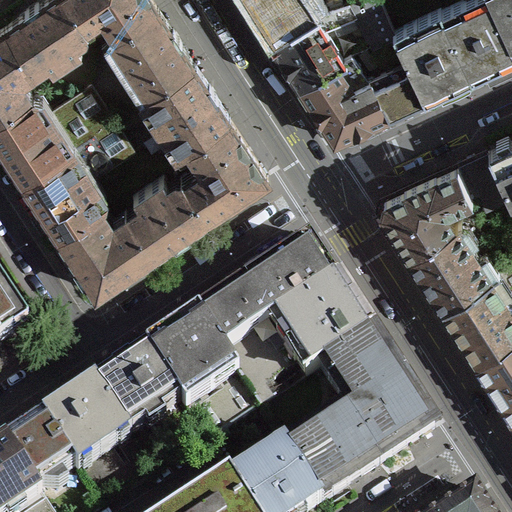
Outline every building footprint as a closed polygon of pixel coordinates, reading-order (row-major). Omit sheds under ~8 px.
[(74,32),(86,25),(69,0),(42,0),(40,2),(38,0),(26,9),(27,10),(6,25),(31,61),(42,53),(51,66),(82,45),(74,32)] [(115,34),(158,6),(153,0),(69,0),(86,25),(102,14),(115,34)] [(335,5),(331,0),(259,0),(282,35),(316,13),(335,5)] [(348,0),(335,5),(316,13),(282,35),(272,41),(300,84),(344,56),(326,27),(359,13),(377,40),(395,32),(394,28),(380,0),(348,0)] [(471,73),(472,75),(511,56),(511,40),(493,0),(459,0),(441,9),(471,73)] [(511,0),(493,0),(511,40),(511,0)] [(172,28),(158,6),(115,34),(112,36),(148,92),(194,62),(180,40),(181,39),(173,27),(172,28)] [(394,28),(395,32),(408,59),(425,96),(442,89),(441,86),(471,73),(441,9),(440,7),(394,28)] [(31,61),(6,25),(0,28),(0,113),(26,96),(14,79),(15,72),(31,61)] [(373,121),(425,96),(408,59),(372,75),(368,77),(352,52),(344,56),(300,84),(335,138),(352,130),(373,121)] [(148,92),(140,97),(176,152),(187,145),(230,117),(231,116),(217,96),(218,95),(209,81),(208,82),(195,61),(194,62),(148,92)] [(33,92),(26,96),(0,113),(0,143),(22,177),(113,118),(91,84),(46,113),(33,93),(33,92)] [(230,117),(187,145),(201,166),(184,177),(184,178),(208,214),(268,175),(230,117)] [(97,206),(104,202),(89,178),(132,150),(133,148),(113,118),(22,177),(58,232),(97,206)] [(511,196),(511,139),(490,149),(511,196)] [(455,224),(445,209),(479,193),(486,208),(511,196),(490,149),(437,174),(436,173),(405,188),(390,197),(385,212),(410,252),(455,224)] [(154,251),(175,237),(176,239),(189,230),(187,228),(208,214),(184,178),(173,186),(165,173),(133,194),(141,207),(129,215),(154,251)] [(109,224),(97,206),(58,232),(77,262),(76,263),(84,275),(85,274),(96,290),(154,251),(129,215),(114,225),(109,224)] [(492,272),(458,221),(455,224),(410,252),(410,253),(443,304),(492,272)] [(337,279),(310,237),(198,312),(225,352),(337,279)] [(443,304),(477,357),(511,333),(511,259),(492,272),(443,304)] [(320,367),(372,333),(337,279),(225,352),(238,373),(260,406),(272,397),(265,386),(298,364),(305,376),(320,367)] [(0,345),(1,345),(0,342),(28,324),(0,281),(0,345)] [(187,407),(238,373),(225,352),(198,312),(146,347),(182,400),(187,407)] [(346,408),(344,409),(380,464),(435,428),(372,333),(320,367),(346,408)] [(511,333),(477,357),(511,411),(511,333)] [(95,381),(131,435),(182,400),(146,347),(129,358),(128,357),(111,369),(112,370),(95,381)] [(95,381),(43,416),(76,466),(79,470),(131,435),(95,381)] [(380,464),(344,409),(287,446),(323,501),(380,464)] [(5,441),(39,491),(76,466),(43,416),(5,441)] [(0,444),(0,511),(52,511),(39,491),(5,441),(0,444)] [(305,511),(321,502),(323,501),(287,446),(285,444),(232,478),(253,511),(305,511)] [(253,511),(232,478),(229,474),(171,511),(253,511)] [(489,511),(475,491),(442,511),(489,511)]
